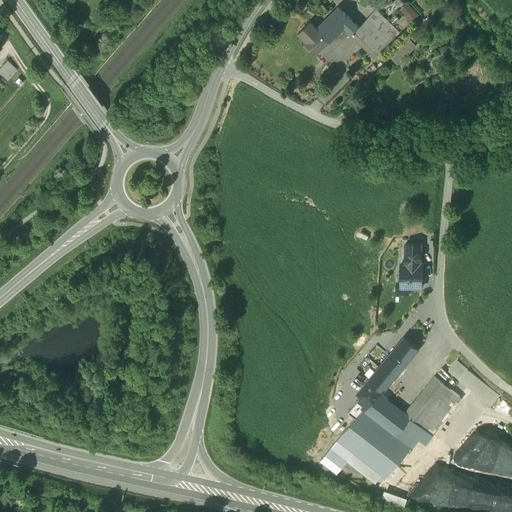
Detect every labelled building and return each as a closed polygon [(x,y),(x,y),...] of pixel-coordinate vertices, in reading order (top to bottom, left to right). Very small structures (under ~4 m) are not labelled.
[(407,2),(399,10),(410,21),(418,13),(407,2)] [(339,6),(317,27),(310,20),(299,32),(306,39),(304,41),(316,52),(329,40),(330,41),(343,27),(351,19),(339,6)] [(375,11),(359,27),(351,19),(343,27),(361,44),(361,43),(374,56),(377,54),(397,33),(375,11)] [(403,19),(398,14),(388,24),(394,29),(403,19)] [(412,28),(386,54),(396,63),(421,37),(412,28)] [(107,43),(102,39),(98,43),(104,47),(107,43)] [(105,55),(97,48),(91,55),(99,62),(105,55)] [(7,59),(0,67),(0,72),(7,79),(16,69),(7,59)] [(18,76),(14,80),(20,85),(23,81),(18,76)] [(421,242),(406,241),(406,256),(420,257),(421,242)] [(406,261),(401,261),(401,270),(399,272),(399,275),(401,277),(401,282),(410,282),(410,286),(422,286),(422,277),(420,275),(420,272),(422,270),(422,262),(420,262),(406,261)] [(418,347),(404,336),(391,351),(405,363),(418,347)] [(405,363),(391,351),(358,392),(362,395),(348,411),(355,417),(336,441),(352,454),(380,476),(384,480),(412,446),(397,434),(367,409),(380,393),(405,363)] [(457,359),(449,369),(459,377),(468,367),(457,359)] [(468,367),(459,377),(466,383),(474,373),(468,367)] [(499,394),(474,373),(466,383),(491,404),(499,394)] [(451,390),(434,376),(424,388),(441,402),(451,390)] [(424,388),(404,412),(411,417),(422,426),(441,402),(424,388)] [(404,412),(380,393),(367,409),(397,434),(411,417),(404,412)] [(422,426),(411,417),(397,434),(412,446),(426,429),(422,426)] [(352,454),(336,441),(320,460),(336,473),(347,460),(352,454)] [(380,476),(352,454),(347,460),(375,483),(380,476)] [(407,507),(411,499),(390,489),(386,498),(407,507)]
